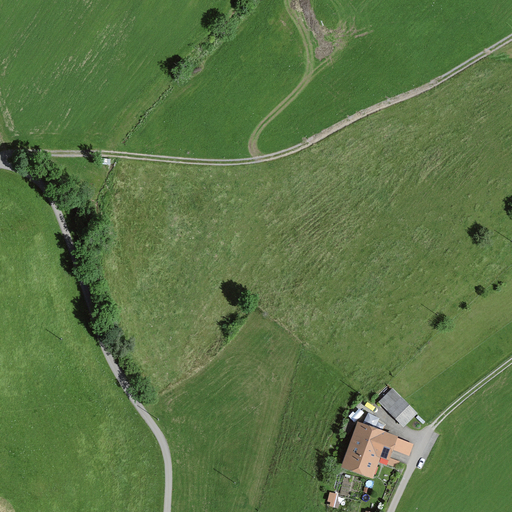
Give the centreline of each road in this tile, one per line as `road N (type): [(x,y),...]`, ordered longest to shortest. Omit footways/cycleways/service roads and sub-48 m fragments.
road 1 (track): [(511,33),(283,153),(239,163),(32,151),(0,157)]
road 2 (track): [(165,511),(165,452),(114,372),(58,210),(45,189),(0,167)]
road 3 (track): [(511,359),(431,429),(391,511)]
